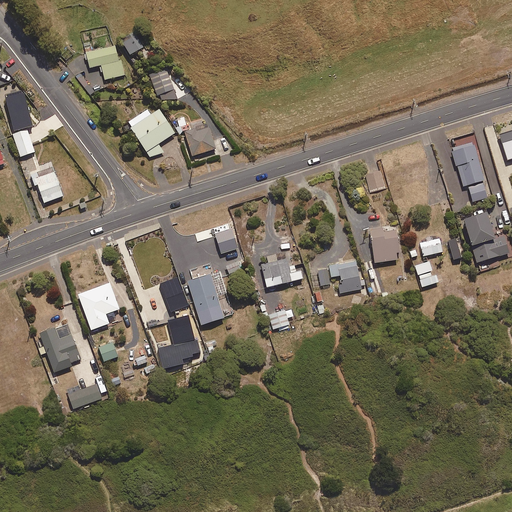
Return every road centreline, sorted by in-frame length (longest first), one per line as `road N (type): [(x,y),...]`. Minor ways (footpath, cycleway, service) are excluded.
road 1 (secondary): [(511,94),(141,210)]
road 2 (unclassified): [(0,23),(141,210)]
road 3 (secondary): [(141,210),(0,262)]
